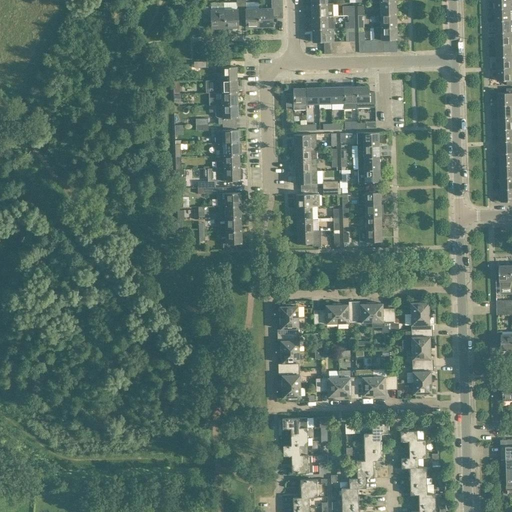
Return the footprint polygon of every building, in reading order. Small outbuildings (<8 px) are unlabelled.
[(237,9),(224,10),(225,28),(238,27),(238,17),(242,17),(241,0),(237,0),(237,6),(237,9)] [(246,0),(244,0),(241,0),(242,17),(246,17),(247,27),(260,27),(259,9),(246,9),(246,6),(246,0)] [(511,0),(495,0),(496,9),(511,8),(511,0)] [(396,14),(396,1),(380,2),(381,15),(396,14)] [(334,3),(327,3),(327,4),(312,4),(312,17),(334,16),(334,3)] [(225,28),(224,10),(224,5),(211,6),(211,7),(202,7),(203,21),(207,20),(207,18),(211,18),(212,28),(225,28)] [(277,16),(277,19),(283,18),(282,6),(272,6),(272,8),(259,9),(260,27),(273,26),(273,16),(277,16)] [(511,13),(511,8),(496,9),(496,21),(511,21),(511,20),(511,14),(511,13)] [(397,27),(396,14),(381,15),(381,27),(397,27)] [(355,28),(354,15),(348,16),(348,22),(345,22),(345,28),(355,28)] [(334,28),(334,16),(312,17),(312,29),(328,29),(328,28),(334,28)] [(511,31),(511,19),(511,20),(511,21),(496,21),(497,33),(511,33),(511,31)] [(397,40),(397,27),(381,27),(375,27),(375,28),(374,29),(374,33),(375,34),(375,40),(378,40),(381,40),(384,40),(390,40),(397,40)] [(328,42),(328,29),(312,29),(313,42),(324,42),(328,42)] [(511,31),(511,33),(497,33),(497,45),(511,44),(511,31)] [(511,44),(497,45),(498,57),(511,56),(511,44)] [(511,56),(498,57),(498,69),(511,68),(511,56)] [(237,80),(237,67),(231,67),(231,61),(219,61),(219,68),(221,68),(221,73),(213,73),(214,80),(237,80)] [(511,68),(498,69),(498,81),(508,81),(508,85),(511,85),(511,68)] [(238,92),(237,80),(214,80),(214,93),(222,93),(238,92)] [(369,92),(369,86),(356,87),(357,108),(375,107),(375,92),(369,92)] [(332,103),(331,87),(319,88),(319,103),(332,103)] [(344,103),(344,87),(331,87),(332,103),(344,103)] [(356,87),(344,87),(344,103),(344,108),(357,108),(356,87)] [(307,104),(306,88),(293,88),(294,94),(286,94),(287,107),(294,107),(294,110),(307,110),(307,104)] [(319,103),(319,88),(306,88),(307,104),(319,103)] [(511,88),(507,89),(507,93),(499,93),(499,106),(511,105),(511,88)] [(238,105),(238,92),(222,93),(222,99),(216,99),(215,101),(215,106),(238,105)] [(238,118),(238,105),(215,106),(216,116),(219,118),(238,118)] [(511,105),(499,106),(499,117),(511,116),(511,105)] [(511,116),(499,117),(500,129),(511,128),(511,116)] [(344,129),(357,129),(357,123),(357,120),(344,120),(344,129)] [(367,123),(367,128),(375,128),(375,120),(367,121),(367,123)] [(183,124),(175,124),(175,134),(183,134),(183,124)] [(511,141),(511,128),(500,129),(500,130),(500,142),(511,141)] [(239,131),(239,130),(216,130),(216,143),(239,142),(239,137),(241,137),(240,131),(239,131)] [(379,145),(378,132),(357,133),(358,145),(379,145)] [(310,147),(310,134),(294,135),(295,147),(310,147)] [(511,153),(511,141),(500,142),(501,154),(511,153)] [(241,144),(239,143),(239,142),(216,143),(216,149),(220,149),(220,155),(224,155),(224,156),(239,155),(239,150),(242,149),(241,144)] [(379,157),(379,145),(358,145),(358,157),(379,157)] [(315,147),(310,147),(295,147),(295,152),(293,152),(292,154),(292,158),(294,159),(295,159),(316,159),(316,152),(315,152),(315,147)] [(511,165),(511,153),(501,154),(501,166),(511,165)] [(240,168),(239,155),(224,156),(224,160),(216,161),(216,168),(224,167),(224,168),(240,168)] [(380,169),(379,157),(358,157),(359,170),(380,169)] [(317,171),(316,159),(295,159),(295,172),(317,171)] [(511,176),(511,165),(501,166),(501,177),(511,176)] [(240,180),(240,175),(243,174),(242,169),(240,168),(224,168),(224,167),(216,168),(217,181),(240,180)] [(182,169),(176,169),(177,190),(183,189),(186,189),(185,169),(182,169)] [(380,181),(380,169),(359,170),(359,184),(367,184),(367,182),(380,181)] [(317,183),(317,171),(295,172),(296,184),(301,184),(301,189),(311,189),(311,183),(317,183)] [(511,176),(501,177),(502,190),(511,189),(511,176)] [(241,205),(241,193),(222,193),(222,190),(216,190),(216,188),(198,189),(198,194),(217,193),(217,205),(225,205),(225,206),(241,205)] [(319,193),(312,194),(311,189),(301,189),(302,195),(296,195),(296,200),(295,201),(295,206),(296,207),(317,206),(319,206),(319,193)] [(511,201),(511,189),(502,190),(502,201),(511,201)] [(381,204),(380,192),(366,193),(366,190),(358,190),(358,205),(365,205),(381,204)] [(383,204),(381,204),(365,205),(366,217),(381,217),(381,210),(383,210),(383,204)] [(241,218),(241,205),(225,206),(226,218),(226,219),(241,218)] [(312,218),(312,206),(296,207),(297,219),(312,219),(312,218)] [(381,229),(381,217),(366,217),(366,229),(381,229)] [(242,231),(241,218),(226,219),(226,218),(217,218),(218,224),(218,231),(226,231),(242,231)] [(313,231),(312,219),(297,219),(297,231),(313,231)] [(383,230),(381,230),(381,229),(366,229),(366,242),(367,242),(367,246),(380,245),(380,241),(382,241),(382,235),(383,235),(383,230)] [(321,246),(321,236),(321,230),(313,231),(297,231),(298,244),(312,243),(312,246),(321,246)] [(242,243),(242,231),(226,231),(226,243),(223,244),(223,250),(236,250),(236,244),(242,243)] [(511,272),(511,265),(500,265),(501,288),(511,287),(511,272)] [(422,300),(413,300),(413,302),(411,302),(411,314),(430,313),(430,308),(429,309),(429,302),(422,302),(422,300)] [(279,313),(279,318),(298,317),(298,306),(296,306),(296,303),(287,304),(287,306),(280,306),(280,313),(279,313)] [(372,322),(371,303),(367,303),(367,304),(360,304),(360,309),(354,309),(355,322),(372,322)] [(388,321),(388,308),(383,308),(383,303),(376,304),(376,303),(371,303),(372,322),(372,327),(382,326),(382,321),(388,321)] [(338,323),(337,304),(333,304),(333,305),(326,305),(326,310),(320,310),(321,323),(338,323)] [(355,322),(354,309),(348,310),(348,304),(342,305),(342,304),(337,304),(338,323),(355,322)] [(511,307),(497,308),(497,315),(511,314),(511,307)] [(430,318),(430,313),(411,314),(411,331),(424,330),(424,324),(429,324),(429,318),(430,318)] [(299,334),(298,317),(279,318),(279,322),(280,322),(280,329),(285,329),(286,335),(299,334)] [(430,343),(430,336),(425,336),(424,330),(411,331),(412,340),(402,340),(402,348),(412,348),(431,347),(431,343),(430,343)] [(511,348),(511,333),(502,334),(502,331),(498,331),(498,343),(502,343),(502,349),(511,348)] [(299,351),(299,334),(286,335),(286,341),(281,341),(281,348),(280,348),(280,352),(299,351)] [(431,352),(431,347),(412,348),(413,365),(426,365),(425,359),(430,359),(430,352),(431,352)] [(365,350),(356,350),(357,358),(365,358),(365,350)] [(300,369),(299,351),(280,352),(280,357),(281,357),(282,363),(287,363),(287,369),(300,369)] [(426,371),(426,365),(413,365),(413,382),(432,382),(432,377),(431,377),(431,371),(426,371)] [(301,386),(300,369),(287,369),(287,375),(282,375),(282,382),(281,382),(281,386),(301,386)] [(357,390),(356,377),(350,377),(349,370),(339,370),(339,378),(340,397),(344,397),(344,396),(351,395),(351,390),(357,390)] [(391,389),(391,376),(373,377),(374,396),(379,396),(379,395),(385,394),(385,389),(391,389)] [(374,396),(373,377),(356,377),(357,390),(363,390),(363,395),(370,395),(370,396),(374,396)] [(340,397),(339,378),(322,378),(323,391),(329,391),(329,396),(335,396),(335,397),(340,397)] [(432,386),(432,382),(413,382),(413,383),(413,394),(415,393),(415,396),(424,396),(424,393),(431,393),(431,386),(432,386)] [(301,397),(301,386),(281,386),(281,391),(282,391),(283,398),(290,397),(290,400),(299,400),(299,397),(301,397)] [(299,436),(299,428),(300,428),(307,427),(307,418),(283,419),(283,429),(286,428),(286,434),(289,435),(291,435),(291,436),(299,436)] [(388,422),(372,423),(373,433),(373,441),(381,441),(381,433),(389,433),(388,422)] [(308,438),(307,427),(300,428),(299,428),(299,436),(291,436),(292,445),(292,446),(300,446),(306,445),(312,445),(312,442),(312,438),(308,438)] [(417,440),(417,430),(400,431),(401,441),(409,440),(409,448),(417,448),(417,440)] [(381,451),(381,441),(373,441),(373,433),(364,433),(365,451),(381,451)] [(425,439),(417,440),(417,448),(409,448),(409,457),(418,457),(418,458),(426,457),(425,439)] [(511,439),(501,440),(501,447),(506,446),(507,459),(507,466),(507,472),(508,484),(508,490),(508,484),(511,484),(511,439)] [(307,454),(306,445),(300,446),(292,446),(292,445),(283,446),(284,456),(292,455),(292,463),(300,463),(300,455),(307,454)] [(382,460),(381,451),(365,451),(365,460),(366,460),(366,468),(374,468),(373,460),(382,460)] [(308,454),(307,454),(300,455),(300,463),(292,463),(292,473),(313,472),(313,465),(308,466),(308,462),(311,461),(311,458),(311,455),(308,455),(308,454)] [(418,467),(418,458),(418,457),(409,457),(401,458),(402,468),(410,467),(410,475),(418,475),(418,467)] [(374,478),(374,468),(366,468),(366,460),(365,460),(357,460),(358,478),(366,478),(374,478)] [(426,467),(418,467),(418,475),(410,475),(410,485),(427,484),(426,467)] [(366,487),(366,478),(358,478),(350,478),(350,488),(350,495),(359,495),(358,488),(366,487)] [(318,497),(317,479),(301,480),(301,490),(309,490),(310,497),(318,497)] [(427,503),(427,494),(427,484),(410,485),(410,495),(418,494),(419,503),(427,503)] [(359,505),(359,495),(350,495),(350,488),(342,488),(343,505),(359,505)] [(310,507),(310,497),(309,490),(301,490),(301,497),(293,498),(293,507),(310,507)] [(435,493),(427,494),(427,503),(419,503),(419,511),(428,511),(435,511),(435,493)]
